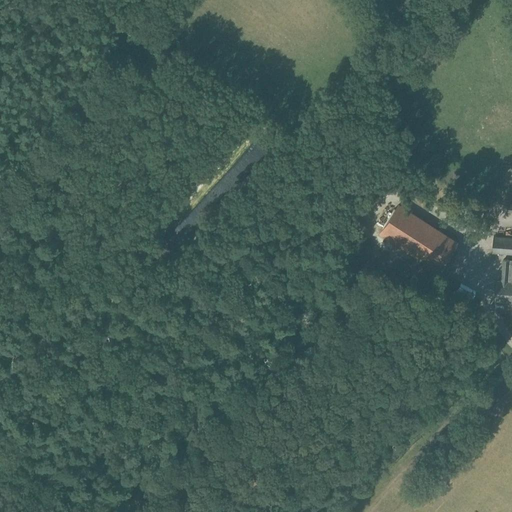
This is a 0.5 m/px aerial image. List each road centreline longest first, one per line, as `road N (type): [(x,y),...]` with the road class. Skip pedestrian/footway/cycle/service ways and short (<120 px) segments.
road 1 (track): [(149,40),(293,137),(432,216),(448,216)]
road 2 (track): [(390,54),(448,216)]
road 3 (track): [(483,219),(488,304),(511,340)]
